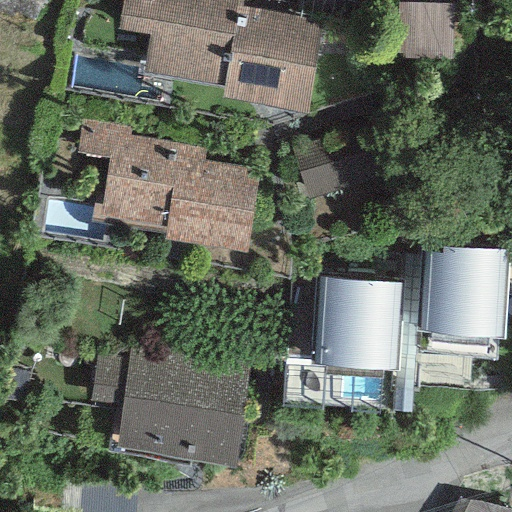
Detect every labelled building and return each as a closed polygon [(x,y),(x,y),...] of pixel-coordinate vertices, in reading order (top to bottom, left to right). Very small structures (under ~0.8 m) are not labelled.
[(40,0),(0,0),(0,3),(34,17),(40,0)] [(242,0),(122,0),(118,26),(149,31),(142,72),(222,86),(221,92),(308,106),(323,17),(242,4),(242,0)] [(402,64),(458,64),(459,5),(403,4),(402,64)] [(208,138),(82,116),(76,151),(108,156),(99,210),(166,221),(164,234),(247,248),(260,170),(204,161),(208,138)] [(377,131),(304,139),(309,192),(383,184),(377,131)] [(509,244),(442,240),(442,247),(424,245),(419,324),(503,329),(509,244)] [(403,278),(319,273),(313,357),(398,362),(403,278)] [(248,362),(129,346),(115,447),(234,463),(248,362)] [(511,511),(511,504),(472,490),(463,511),(511,511)]
